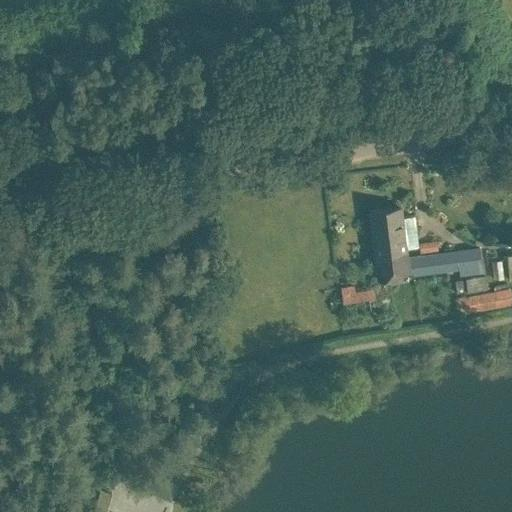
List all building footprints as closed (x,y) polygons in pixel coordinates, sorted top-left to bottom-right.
[(400,205),(370,209),(372,229),(378,279),(409,275),(408,273),(406,256),(405,246),(402,216),(400,205)] [(420,242),(422,251),(437,250),(436,241),(420,242)] [(480,247),(406,256),(408,273),(459,266),(460,273),(482,270),(480,247)] [(454,275),(456,293),(485,290),(483,272),(454,275)] [(342,286),(344,309),(377,305),(375,288),(355,290),(354,285),(342,286)] [(459,297),(462,313),(511,303),(511,293),(511,287),(459,297)] [(100,487),(92,511),(105,511),(112,490),(100,487)]
